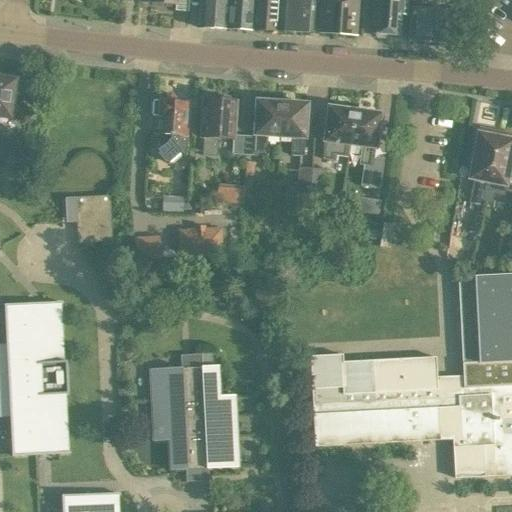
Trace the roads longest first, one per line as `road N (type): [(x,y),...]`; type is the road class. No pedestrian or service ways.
road 1 (residential): [(511,83),(10,29)]
road 2 (unknown): [(261,342),(265,501),(254,483),(185,483),(171,489),(170,511)]
